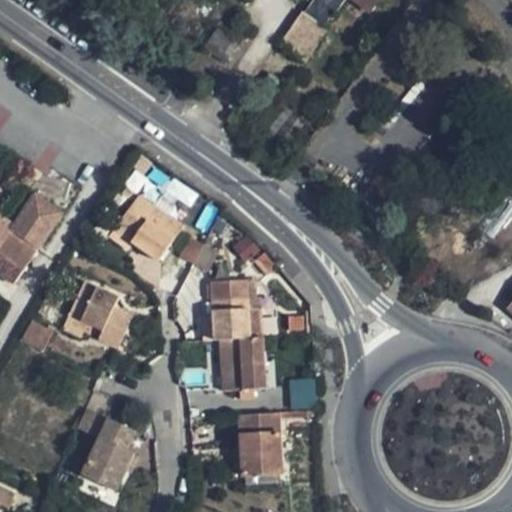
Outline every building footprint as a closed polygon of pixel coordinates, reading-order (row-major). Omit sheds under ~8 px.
[(312,0),(305,12),(326,24),(341,0),(312,0)] [(353,0),(369,12),(378,0),(353,0)] [(281,42),(309,58),(327,27),(299,11),(281,42)] [(138,198),(117,229),(135,242),(161,260),(183,230),(138,198)] [(0,215),(0,255),(24,272),(39,248),(12,229),(15,226),(0,215)] [(117,229),(111,237),(129,250),(135,242),(117,229)] [(0,273),(15,284),(24,272),(0,255),(0,273)] [(214,284),(216,314),(217,338),(223,338),(226,390),(268,387),(264,336),(254,337),(252,282),(214,284)] [(87,283),(72,316),(89,324),(105,332),(101,341),(120,349),(135,317),(117,308),(121,299),(87,283)] [(217,338),(216,314),(208,314),(208,339),(217,338)] [(89,324),(72,316),(65,329),(83,337),(89,324)] [(26,442),(45,404),(52,407),(58,394),(31,383),(26,395),(20,393),(2,431),(26,442)] [(88,408),(78,428),(89,433),(98,413),(88,408)] [(285,474),(282,412),(243,414),(246,474),(285,474)] [(132,430),(98,413),(89,433),(101,439),(83,476),(118,493),(136,454),(130,451),(123,448),(132,430)] [(138,433),(132,430),(123,448),(130,451),(138,433)] [(285,489),(285,474),(246,474),(247,490),(285,489)] [(0,504),(9,508),(16,492),(0,484),(0,504)]
